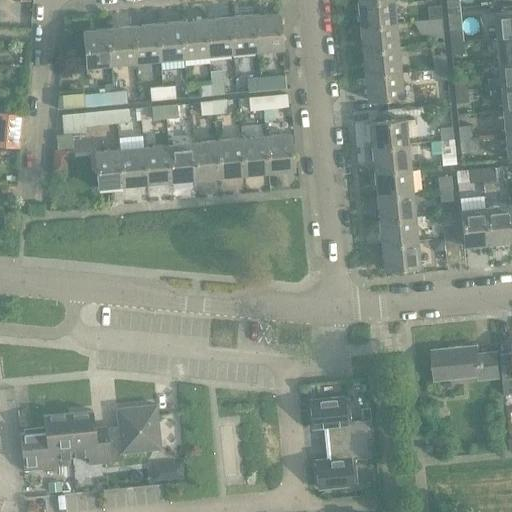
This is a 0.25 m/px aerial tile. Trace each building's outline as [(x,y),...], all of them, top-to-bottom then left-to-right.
[(393,0),(373,0),(358,1),(360,26),(396,22),(393,0)] [(428,19),(441,18),(440,5),(427,6),(428,19)] [(495,37),(511,35),(511,10),(492,12),(495,37)] [(253,15),(257,50),(281,48),(278,13),(253,15)] [(229,17),(232,53),(257,50),(253,15),(229,17)] [(205,19),(208,55),(232,53),(229,17),(205,19)] [(419,34),(443,38),(441,18),(428,19),(413,21),(419,34)] [(180,22),(184,57),(208,55),(205,19),(180,22)] [(156,24),(159,59),(184,57),(180,22),(156,24)] [(396,22),(360,26),(362,50),(398,47),(396,22)] [(132,26),(135,62),(159,59),(156,24),(132,26)] [(108,28),(111,64),(135,62),(132,26),(108,28)] [(111,64),(108,28),(82,31),(86,66),(111,64)] [(448,29),(450,42),(462,41),(461,28),(448,29)] [(511,35),(495,37),(497,62),(511,60),(511,35)] [(463,53),(462,41),(450,42),(451,54),(463,53)] [(398,47),(362,50),(365,74),(400,71),(398,47)] [(433,68),(445,66),(444,54),(432,55),(433,68)] [(511,60),(497,62),(499,77),(487,78),(487,87),(500,86),(511,84),(511,60)] [(445,66),(433,68),(434,81),(447,80),(445,66)] [(400,71),(365,74),(367,99),(403,96),(400,71)] [(259,77),(260,89),(285,87),(284,75),(259,77)] [(260,89),(259,77),(247,78),(248,90),(260,89)] [(454,91),(467,89),(466,78),(453,80),(454,91)] [(211,81),(212,94),(225,93),(223,80),(211,81)] [(199,95),(212,94),(211,81),(198,82),(199,95)] [(162,85),(163,99),(176,97),(175,84),(162,85)] [(502,110),(511,109),(511,84),(500,86),(502,110)] [(150,100),(163,99),(162,85),(149,87),(150,100)] [(454,91),(456,103),(468,102),(467,89),(454,91)] [(113,91),(114,103),(127,102),(126,90),(113,91)] [(88,93),(90,105),(114,103),(113,91),(88,93)] [(261,96),(262,108),(287,106),(286,93),(261,96)] [(262,108),(261,96),(249,97),(250,109),(262,108)] [(212,100),(214,113),(227,112),(225,99),(212,100)] [(214,113),(212,100),(200,101),(201,114),(214,113)] [(163,104),(165,118),(178,116),(177,103),(163,104)] [(165,118),(163,104),(151,106),(152,119),(165,118)] [(115,109),(116,122),(129,121),(128,108),(115,109)] [(116,122),(115,109),(83,112),(84,125),(116,122)] [(511,109),(502,110),(504,134),(511,133),(511,109)] [(371,147),(407,143),(405,118),(369,122),(371,147)] [(457,126),(459,139),(472,138),(470,125),(457,126)] [(439,128),(440,140),(453,139),(451,126),(439,128)] [(72,133),(57,134),(58,148),(73,147),(72,133)] [(265,136),(268,171),(293,169),(289,134),(265,136)] [(122,135),(122,144),(144,144),(144,135),(122,135)] [(240,138),(244,173),(268,171),(265,136),(240,138)] [(216,140),(220,176),(244,173),(240,138),(216,140)] [(459,139),(460,151),(473,150),(472,138),(459,139)] [(453,139),(440,140),(441,153),(454,151),(453,139)] [(192,143),(195,178),(220,176),(216,140),(192,143)] [(167,145),(171,180),(195,178),(192,143),(167,145)] [(407,143),(371,147),(374,171),(410,168),(407,143)] [(143,147),(146,182),(171,180),(167,145),(143,147)] [(119,149),(122,185),(146,182),(143,147),(119,149)] [(122,185),(119,149),(94,152),(98,187),(122,185)] [(481,168),(482,181),(495,180),(494,167),(481,168)] [(410,168),(374,171),(376,195),(412,192),(410,168)] [(456,170),(457,182),(469,181),(469,183),(482,181),(481,168),(456,170)] [(439,189),(452,188),(450,175),(437,177),(439,189)] [(452,188),(439,189),(440,202),(453,200),(452,188)] [(412,192),(376,195),(379,220),(414,216),(412,192)] [(485,207),(488,243),(511,240),(511,237),(509,204),(485,207)] [(488,243),(485,207),(459,209),(463,245),(488,243)] [(414,216),(379,220),(381,244),(417,240),(414,216)] [(442,226),(443,238),(456,237),(455,224),(442,226)] [(446,263),(458,262),(456,237),(443,238),(446,263)] [(383,269),(406,267),(406,274),(420,273),(419,265),(417,240),(381,244),(383,269)] [(478,379),(498,377),(496,352),(477,353),(476,346),(431,350),(434,378),(478,375),(478,379)] [(504,395),(511,393),(511,353),(500,354),(504,395)] [(327,441),(369,436),(367,417),(358,418),(347,420),(344,394),(308,398),(312,427),(325,426),(327,441)] [(366,403),(356,405),(358,418),(367,417),(366,403)] [(44,428),(20,431),(25,470),(37,469),(57,467),(56,457),(87,454),(88,462),(123,459),(122,451),(159,447),(160,447),(156,404),(117,408),(119,430),(102,432),(102,431),(95,432),(93,410),(43,415),(44,428)] [(319,488),(354,484),(351,457),(372,456),(369,436),(327,441),(329,457),(315,458),(319,488)] [(183,462),(167,463),(168,479),(184,477),(183,462)] [(61,481),(48,483),(49,492),(61,491),(61,481)]
